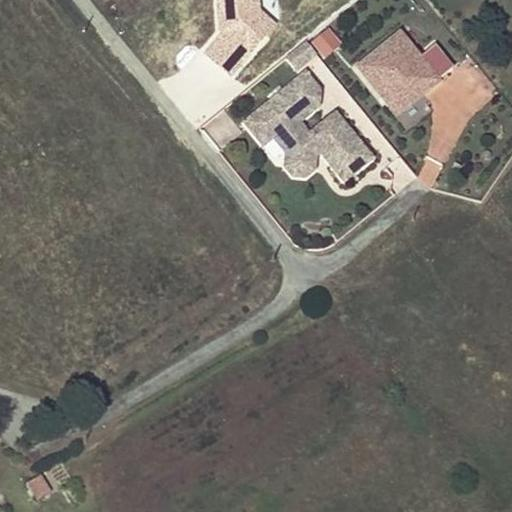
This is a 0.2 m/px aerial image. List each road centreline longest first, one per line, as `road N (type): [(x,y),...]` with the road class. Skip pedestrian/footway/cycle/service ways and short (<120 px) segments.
road 1 (residential): [(0,405),(86,429),(284,307),(301,283),(77,0)]
road 2 (unknown): [(301,283),(414,201)]
